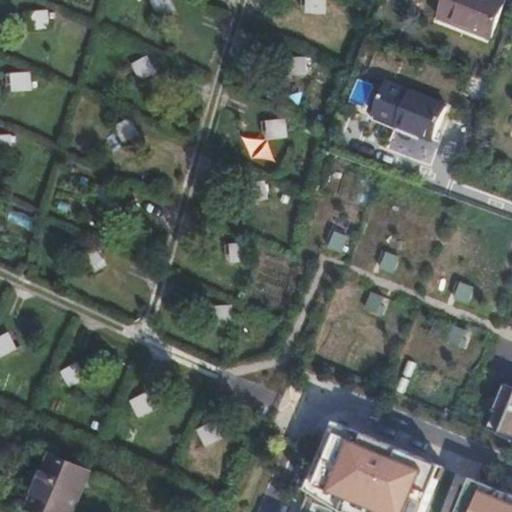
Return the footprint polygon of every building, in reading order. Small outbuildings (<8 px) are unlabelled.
[(168,0),(156,0),(152,2),(157,14),(172,7),(168,0)] [(312,0),(313,12),(326,12),(325,0),(312,0)] [(472,26),(470,33),(490,40),(505,1),(503,0),(446,0),(442,13),(472,26)] [(35,14),(36,31),(47,30),(46,13),(35,14)] [(439,21),(470,33),(472,26),(442,13),(439,21)] [(293,59),(293,77),(306,78),(306,59),(293,59)] [(148,60),(133,67),(137,78),(153,71),(148,60)] [(17,76),(18,94),(30,93),(29,75),(17,76)] [(359,81),(351,101),(365,106),(373,86),(359,81)] [(410,95),(398,127),(433,140),(446,109),(410,95)] [(272,120),(274,139),(287,139),(286,119),(272,120)] [(136,126),(120,134),(124,145),(141,138),(136,126)] [(11,157),(13,174),(24,173),(23,156),(11,157)] [(250,185),(254,203),(267,200),(263,183),(250,185)] [(113,185),(98,194),(104,203),(118,196),(113,185)] [(235,246),(237,263),(250,262),(248,245),(235,246)] [(93,247),(79,256),(84,266),(99,258),(93,247)] [(219,308),(221,326),(235,325),(233,307),(219,308)] [(5,335),(0,337),(0,353),(1,357),(12,351),(5,335)] [(72,366),(61,371),(69,388),(80,382),(72,366)] [(486,430),(511,441),(511,387),(505,385),(486,430)] [(144,397),(137,408),(154,418),(160,408),(144,397)] [(337,423),(309,492),(358,511),(427,511),(445,468),(337,423)] [(209,425),(198,430),(205,446),(216,441),(209,425)] [(35,511),(72,511),(80,496),(74,493),(84,471),(51,456),(27,508),(35,511)] [(74,493),(80,496),(90,473),(84,471),(74,493)] [(511,511),(511,494),(474,479),(460,511),(511,511)] [(358,511),(309,492),(306,497),(341,511),(358,511)]
